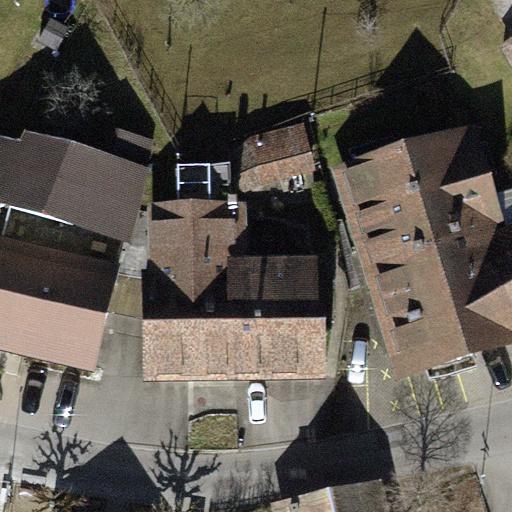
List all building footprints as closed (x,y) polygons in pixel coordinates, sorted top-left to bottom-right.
[(0,344),(99,367),(153,143),(93,128),(88,156),(34,142),(29,150),(0,142),(0,203),(16,208),(5,248),(0,247),(0,344)] [(183,175),(185,209),(233,209),(233,188),(315,167),(304,131),(260,143),(234,167),(183,175)] [(474,136),(345,173),(405,373),(511,340),(511,299),(485,252),(488,248),(483,234),(501,229),(474,136)] [(324,374),(322,278),(280,278),(280,264),(246,265),(245,208),(233,209),(185,209),(159,210),(160,280),(150,280),(151,377),(324,374)] [(511,233),(488,248),(485,252),(511,299),(511,233)] [(381,511),(376,487),(289,505),(290,511),(381,511)]
